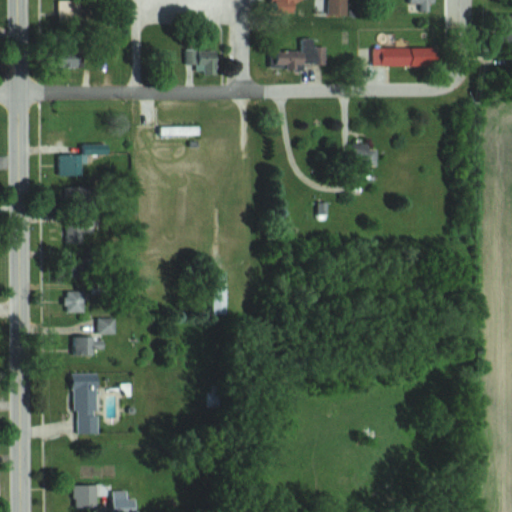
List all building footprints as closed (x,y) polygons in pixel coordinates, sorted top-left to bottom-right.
[(82,0),(56,0),(56,21),(82,21),(82,0)] [(421,6),(421,12),(437,12),(436,0),(408,0),(409,6),(421,6)] [(371,48),(371,66),(433,65),(433,48),(371,48)] [(186,63),(201,63),(201,51),(186,51),(186,63)] [(344,171),(360,171),(360,164),(368,164),(368,145),(345,145),(344,171)] [(65,292),(68,312),(85,309),(82,290),(65,292)] [(73,335),(73,353),(89,353),(89,335),(73,335)] [(73,433),(100,433),(100,372),(73,372),(73,433)]
